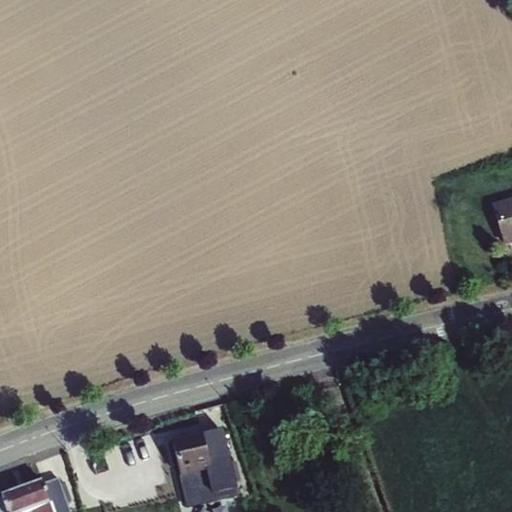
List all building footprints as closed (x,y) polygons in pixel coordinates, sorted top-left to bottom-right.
[(511,202),(495,207),(506,244),(511,242),(511,202)] [(223,432),(202,437),(218,500),(238,495),(223,432)] [(218,500),(202,437),(173,445),(186,501),(211,495),(212,501),(218,500)] [(1,497),(2,499),(0,500),(0,511),(70,511),(59,480),(44,485),(43,483),(1,497)] [(245,511),(243,503),(232,506),(233,511),(245,511)]
